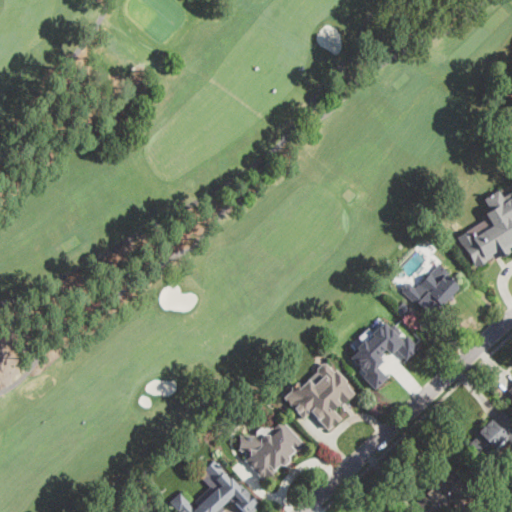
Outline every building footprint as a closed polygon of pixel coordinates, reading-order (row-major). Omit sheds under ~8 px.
[(511,191),(511,243),(507,247),(508,254),(504,256),(498,255),(494,257),(492,255),(475,266),(457,236),(468,229),(473,237),(491,225),(483,213),(490,209),(483,198),(498,188),(503,197),(511,191)] [(460,288),(452,296),(432,317),(419,304),(417,307),(402,292),(402,288),(400,287),(404,282),(406,284),(409,283),(414,288),(438,264),(448,273),(446,275),(460,288)] [(362,376),(374,388),(387,377),(376,365),(381,359),(376,354),(384,347),(389,353),(395,348),(405,358),(417,346),(406,334),(405,335),(401,330),(399,331),(392,323),(388,327),(378,316),(348,344),(354,352),(350,356),(365,372),(362,376)] [(310,410),(326,429),(331,425),(332,426),(341,417),(331,407),(336,403),(339,406),(354,393),(344,381),(346,379),(335,368),(333,370),(325,362),(322,362),(315,367),(316,370),(301,384),(299,382),(296,382),(290,387),(290,389),(283,397),(303,418),(310,410)] [(511,421),(511,444),(508,440),(496,452),(493,449),(483,459),(469,443),(503,411),(511,421)] [(280,420),(303,444),(293,454),(292,453),(287,457),(288,458),(288,461),(283,466),(280,465),(278,464),(273,469),(275,472),(267,480),(265,478),(262,480),(244,461),(245,451),(238,450),(240,435),(255,437),(255,431),(259,427),(272,427),(280,420)] [(180,511),(172,501),(183,492),(194,505),(211,489),(199,474),(216,458),(264,506),(257,511),(243,511),(235,503),(224,511),(180,511)] [(451,473),(464,486),(465,487),(439,511),(427,511),(418,503),(444,477),(445,479),(451,473)] [(507,494),(500,499),(494,492),(500,486),(507,494)]
